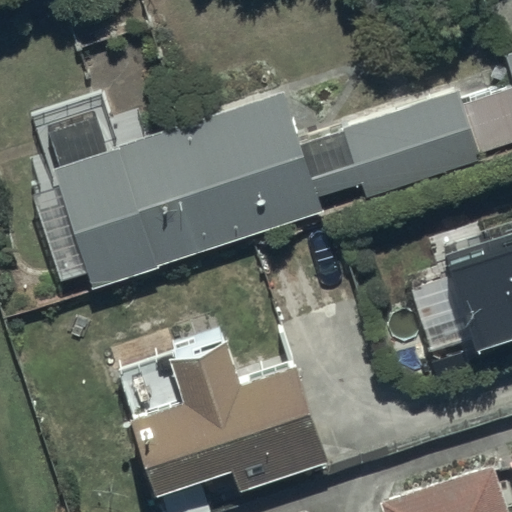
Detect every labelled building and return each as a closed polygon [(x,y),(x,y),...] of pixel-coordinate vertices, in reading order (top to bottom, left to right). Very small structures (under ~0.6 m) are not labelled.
[(511,41),(497,46),(511,95),(511,41)] [(511,111),(500,78),(455,94),(450,80),(295,133),(276,77),(120,131),(104,83),(39,106),(55,153),(46,156),(86,273),(315,194),(313,189),(357,174),(361,186),(473,147),(473,145),(511,131),(511,111)] [(511,231),(446,253),(478,351),(511,340),(511,231)] [(111,364),(122,399),(117,401),(141,475),(220,450),(228,476),(314,448),(281,346),(225,365),(211,323),(157,340),(171,383),(152,389),(140,355),(111,364)] [(505,511),(487,456),(373,493),(379,511),(505,511)]
